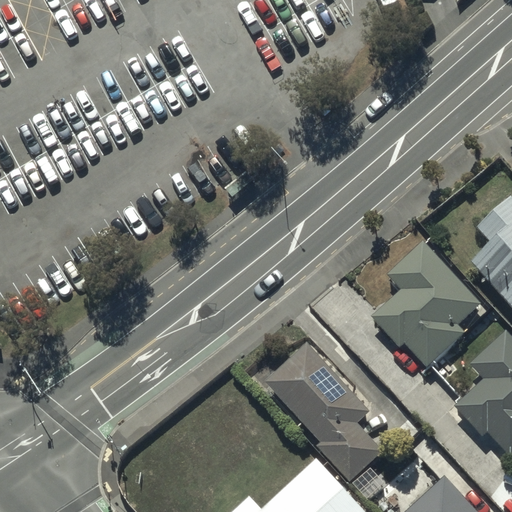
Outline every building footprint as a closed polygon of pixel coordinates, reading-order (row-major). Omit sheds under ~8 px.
[(474,273),(511,315),(511,208),(479,239),(494,256),(474,273)] [(373,326),(400,355),(405,351),(429,377),(468,341),(461,333),(482,313),(423,250),(388,283),(403,299),(373,326)] [(457,415),(483,444),(488,439),(511,464),(511,343),(508,339),(470,373),(485,389),(457,415)] [(386,461),(360,432),(372,421),(309,353),(267,391),(322,451),(318,456),(352,492),(386,461)] [(273,511),(259,511),(252,504),(243,511),(363,511),(322,467),(273,511)] [(420,511),(467,511),(447,489),(420,511)]
